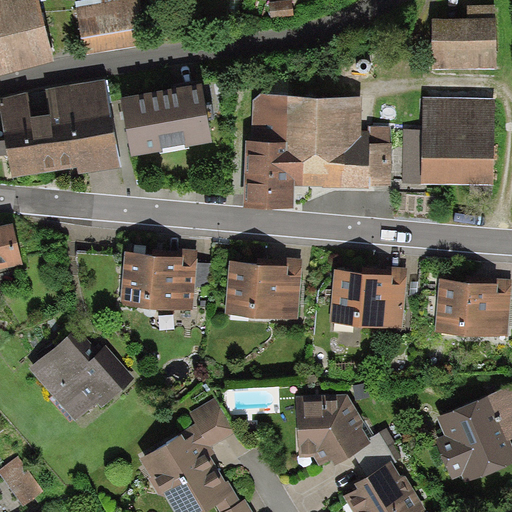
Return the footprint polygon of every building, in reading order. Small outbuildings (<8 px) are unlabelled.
[(0,0),(0,75),(53,66),(38,0),(0,0)] [(140,0),(85,0),(76,2),(85,56),(148,46),(140,0)] [(269,4),(271,20),(294,17),(292,1),(269,4)] [(432,21),(433,70),(497,69),(495,5),(467,5),(467,20),(432,21)] [(28,95),(0,99),(0,118),(11,179),(78,167),(79,175),(121,168),(105,80),(47,91),(51,117),(33,120),(28,95)] [(202,86),(121,101),(131,158),(212,144),(202,86)] [(362,133),(362,99),(261,95),(253,101),(251,143),(246,143),(243,209),(294,210),(295,187),(323,187),(324,188),(369,189),(369,133),(362,133)] [(496,100),(424,98),(422,185),(494,187),(496,100)] [(369,127),(369,133),(369,189),(391,189),(391,127),(369,127)] [(0,269),(23,265),(13,225),(0,228),(0,269)] [(155,256),(126,253),(121,304),(193,311),(198,251),(156,247),(155,256)] [(260,265),(230,263),(226,314),(298,319),(302,259),(260,256),(260,265)] [(335,270),(330,322),(402,328),(407,268),(364,265),(363,272),(335,270)] [(439,280),(436,332),(508,337),(511,281),(511,279),(469,277),(469,282),(439,280)] [(136,380),(107,347),(93,359),(72,336),(30,369),(77,422),(98,404),(103,409),(136,380)] [(511,386),(488,397),(507,442),(510,441),(511,440),(511,386)] [(348,395),(297,395),(299,458),(315,457),(321,468),(333,461),(337,467),(355,455),(372,444),(369,439),(374,436),(366,421),(364,422),(348,395)] [(488,397),(437,419),(445,436),(434,440),(453,482),(464,477),(467,485),(511,465),(511,445),(510,441),(507,442),(488,397)] [(196,424),(210,448),(235,434),(215,399),(190,413),(196,424)] [(192,431),(140,461),(161,497),(165,495),(174,511),(212,511),(216,510),(217,511),(225,511),(241,502),(210,448),(196,424),(190,428),(192,431)] [(355,455),(367,477),(392,462),(401,457),(387,429),(374,436),(369,439),(372,444),(355,455)] [(23,455),(0,469),(0,472),(22,507),(46,491),(23,455)] [(401,478),(392,462),(367,477),(354,485),(356,489),(343,497),(352,511),(424,511),(426,511),(405,476),(401,478)] [(252,511),(245,500),(241,502),(225,511),(252,511)]
